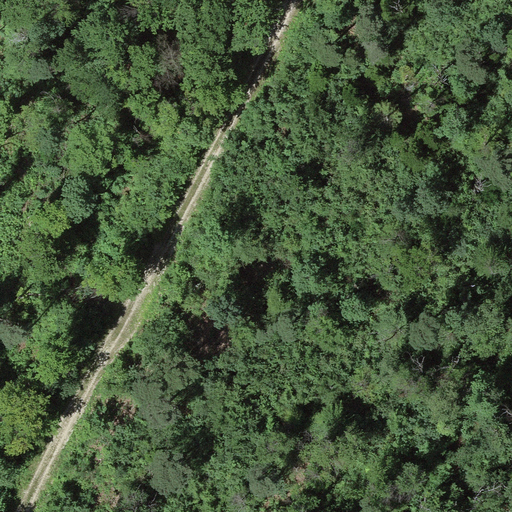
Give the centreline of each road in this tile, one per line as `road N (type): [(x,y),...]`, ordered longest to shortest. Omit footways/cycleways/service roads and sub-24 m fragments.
road 1 (track): [(292,0),(24,511)]
road 2 (track): [(511,327),(460,420),(462,511)]
